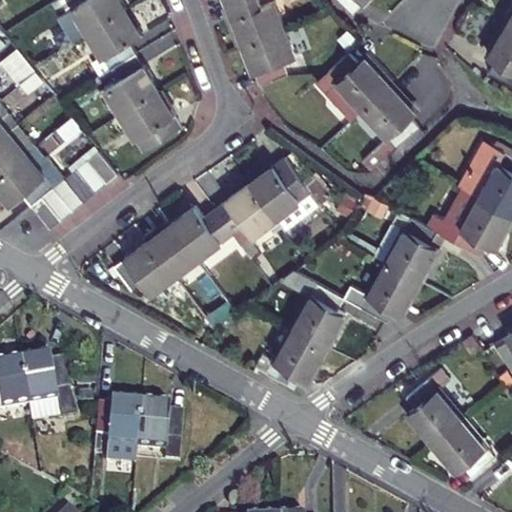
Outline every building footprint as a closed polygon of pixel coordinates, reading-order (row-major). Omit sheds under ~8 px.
[(74,10),(89,34),(124,12),(116,0),(82,0),(84,3),(74,10)] [(262,5),(260,0),(234,0),(230,2),(245,43),(285,28),(275,1),(262,5)] [(363,0),(340,0),(352,12),(363,0)] [(223,4),(238,45),(245,43),(230,2),(223,4)] [(139,37),(124,12),(89,34),(112,71),(135,56),(128,44),(139,37)] [(494,61),(488,70),(511,84),(511,25),(508,23),(487,57),(494,61)] [(260,84),(276,78),(283,75),(287,75),(283,63),(295,58),(285,28),(245,43),(260,84)] [(0,59),(0,60),(17,81),(36,65),(19,44),(0,59)] [(346,53),(326,71),(315,81),(349,118),(360,108),(390,80),(365,53),(358,59),(350,49),(346,53)] [(135,56),(112,71),(120,85),(106,93),(121,118),(159,95),(135,56)] [(390,80),(360,108),(385,137),(362,158),(371,168),(418,125),(410,116),(416,110),(390,80)] [(159,95),(121,118),(144,155),(182,132),(159,95)] [(0,122),(0,139),(9,132),(0,122)] [(0,177),(27,155),(9,132),(0,139),(0,177)] [(511,154),(482,138),(456,185),(476,196),(510,215),(511,211),(511,154)] [(99,153),(88,162),(107,185),(118,176),(99,153)] [(27,155),(0,177),(0,193),(11,207),(24,198),(33,208),(43,199),(55,190),(56,189),(54,187),(27,155)] [(277,220),(285,232),(321,206),(305,183),(288,158),(251,184),(277,220)] [(88,162),(78,171),(97,194),(107,185),(88,162)] [(97,194),(78,171),(66,181),(85,204),(97,194)] [(56,189),(55,190),(74,213),(85,204),(66,181),(56,189)] [(215,209),(233,234),(242,245),(277,220),(251,184),(215,209)] [(55,190),(43,199),(62,222),(74,213),(55,190)] [(492,246),(510,215),(476,196),(453,240),(478,254),(485,243),(492,246)] [(62,222),(43,199),(33,208),(51,231),(62,222)] [(198,259),(233,234),(215,209),(205,217),(197,206),(172,223),(198,259)] [(385,262),(419,282),(438,248),(431,243),(437,231),(411,216),(404,228),(385,262)] [(157,234),(172,223),(169,218),(153,229),(157,234)] [(374,256),(385,262),(404,228),(393,222),(374,256)] [(153,229),(147,234),(150,239),(175,275),(198,259),(172,223),(157,234),(153,229)] [(175,275),(150,239),(115,264),(132,288),(143,281),(152,292),(175,275)] [(360,308),(386,322),(393,311),(401,315),(419,282),(385,262),(360,308)] [(311,297),(295,326),(329,345),(346,315),(339,310),(345,299),(293,271),(283,278),(282,279),(311,297)] [(310,379),(329,345),(295,326),(277,359),(266,354),(258,365),(295,386),(302,374),(310,379)] [(511,330),(495,341),(509,366),(511,363),(511,330)] [(74,411),(71,391),(58,394),(52,364),(50,357),(22,363),(29,405),(32,419),(74,411)] [(58,394),(71,391),(65,361),(52,364),(58,394)] [(0,366),(0,400),(0,403),(2,410),(29,405),(22,363),(0,366)] [(430,444),(460,419),(429,379),(407,397),(415,407),(406,414),(430,444)] [(111,399),(111,406),(109,438),(109,456),(136,458),(137,447),(140,401),(111,399)] [(140,401),(137,447),(166,449),(166,459),(178,461),(181,411),(169,410),(169,404),(140,401)] [(109,438),(111,406),(97,405),(95,437),(109,438)] [(460,419),(430,444),(455,474),(464,467),(472,477),(493,460),(460,419)]
